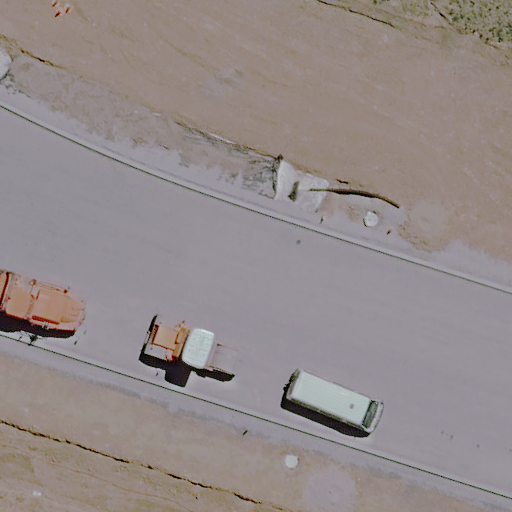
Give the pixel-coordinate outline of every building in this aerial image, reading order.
[(226,0),(22,0),(0,16),(0,178),(234,10),(226,0)] [(0,0),(0,16),(22,0),(0,0)] [(306,111),(374,205),(459,323),(511,284),(511,99),(440,0),(226,0),(234,10),(306,111)] [(0,331),(306,111),(234,10),(0,178),(0,331)] [(306,111),(0,331),(0,474),(374,205),(306,111)] [(374,205),(0,474),(0,511),(195,511),(452,327),(459,323),(374,205)] [(511,511),(511,463),(503,451),(417,511),(511,511)]
